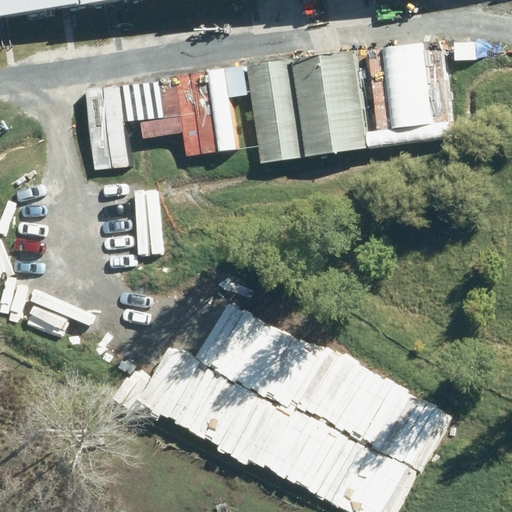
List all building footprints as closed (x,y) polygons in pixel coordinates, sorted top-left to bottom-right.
[(0,0),(0,12),(81,0),(0,0)] [(330,0),(335,32),(426,21),(423,0),(330,0)] [(259,38),(309,28),(305,4),(255,14),(259,38)] [(434,122),(423,42),(381,47),(391,128),(434,122)] [(476,42),(454,42),(454,60),(476,60),(476,42)] [(245,65),(260,162),(365,146),(350,49),(245,65)] [(255,147),(244,69),(161,81),(166,118),(144,122),(147,139),(185,134),(188,156),(255,147)]
